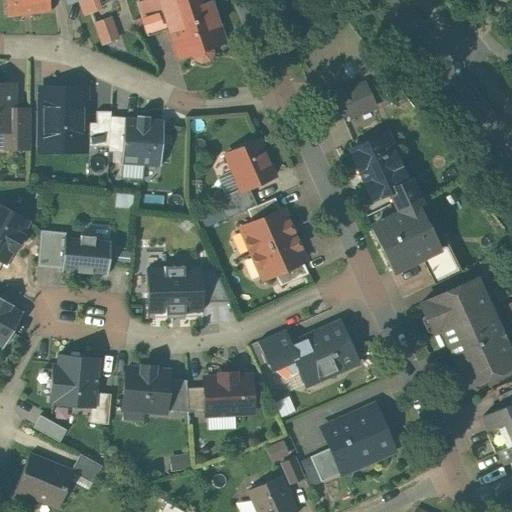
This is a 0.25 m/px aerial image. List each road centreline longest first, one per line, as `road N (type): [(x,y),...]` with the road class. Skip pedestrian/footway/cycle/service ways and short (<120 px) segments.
road 1 (residential): [(365,277),(236,333),(155,337),(70,317)]
road 2 (residential): [(287,92),(186,102),(49,48),(0,48)]
road 3 (residential): [(457,477),(365,277)]
road 4 (primary): [(384,0),(511,161)]
road 5 (residential): [(365,277),(287,92)]
